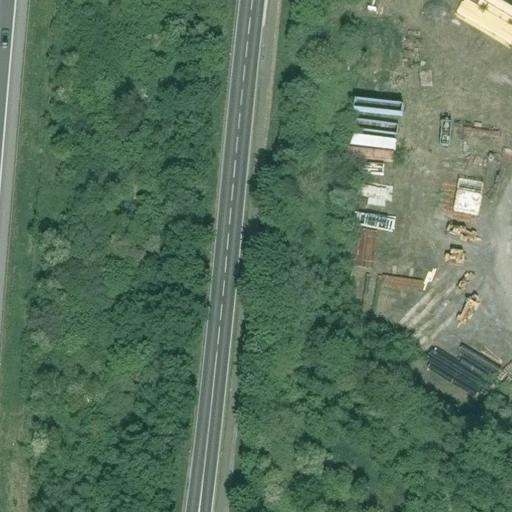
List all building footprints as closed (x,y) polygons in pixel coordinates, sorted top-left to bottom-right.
[(468,0),(459,17),(511,44),(511,4),(503,0),(480,0),(478,4),(470,0),(468,0)] [(480,215),(485,192),(462,187),(457,210),(480,215)] [(360,230),(359,265),(376,266),(377,230),(360,230)] [(405,339),(422,353),(486,278),(469,264),(405,339)] [(435,344),(415,375),(475,412),(502,370),(466,347),(458,359),(435,344)]
